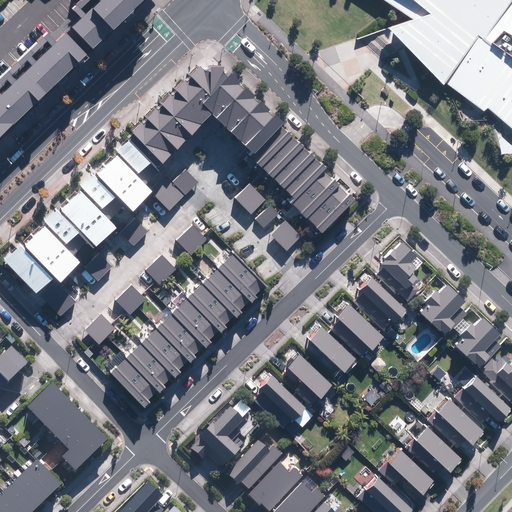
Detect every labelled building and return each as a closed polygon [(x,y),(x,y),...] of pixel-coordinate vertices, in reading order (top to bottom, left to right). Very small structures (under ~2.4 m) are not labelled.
[(81,0),(72,9),(75,12),(50,36),(47,32),(0,78),(0,137),(143,0),(81,0)] [(511,0),(387,0),(414,18),(387,29),(396,38),(441,81),(447,78),(511,125),(511,0)] [(199,64),(4,254),(35,286),(54,267),(59,272),(71,261),(56,246),(77,225),(94,242),(110,226),(92,209),(112,189),(128,205),(143,189),(130,177),(153,155),(160,162),(207,114),(251,158),(283,126),(221,66),(199,64)] [(353,197),(289,131),(252,167),(316,233),(353,197)] [(182,167),(153,192),(167,208),(196,183),(182,167)] [(277,214),(252,185),(236,199),(262,228),(277,214)] [(132,217),(118,230),(133,246),(147,233),(132,217)] [(301,238),(287,222),(271,236),(285,252),(301,238)] [(192,226),(179,239),(195,256),(208,244),(192,226)] [(413,254),(398,239),(375,261),(400,287),(396,291),(406,302),(418,290),(411,283),(416,278),(408,270),(411,267),(405,261),(413,254)] [(97,250),(80,267),(95,282),(112,265),(97,250)] [(144,409),(270,288),(233,250),(107,371),(144,409)] [(160,253),(144,267),(160,285),(176,271),(160,253)] [(355,288),(389,320),(400,308),(366,276),(355,288)] [(58,281),(41,294),(60,318),(77,305),(58,281)] [(462,297),(445,282),(437,291),(432,288),(423,299),(427,302),(419,312),(444,334),(454,322),(446,315),(462,297)] [(131,284),(114,300),(130,317),(147,301),(131,284)] [(379,334),(344,302),(332,315),(366,347),(379,334)] [(98,316),(83,330),(97,345),(112,331),(98,316)] [(495,332),(478,316),(470,324),(466,321),(453,334),(458,338),(453,344),(478,368),(490,355),(481,347),(495,332)] [(352,357),(318,323),(305,336),(339,370),(352,357)] [(0,389),(28,362),(11,346),(0,357),(0,389)] [(328,383),(296,351),(283,365),(315,396),(328,383)] [(511,361),(508,366),(500,358),(496,363),(490,357),(478,370),(488,379),(486,381),(511,404),(511,361)] [(472,373),(460,385),(494,419),(506,406),(472,373)] [(265,375),(256,385),(290,417),(299,407),(265,375)] [(110,444),(53,382),(25,407),(68,454),(58,463),(72,479),(110,444)] [(446,396),(433,409),(467,441),(479,428),(446,396)] [(197,439),(222,465),(238,449),(225,436),(241,421),(229,408),(197,439)] [(423,424),(411,437),(445,470),(458,456),(423,424)] [(267,451),(257,441),(225,473),(236,484),(241,479),(248,487),(281,454),(272,446),(267,451)] [(354,452),(343,441),(334,451),(345,461),(354,452)] [(396,446),(384,459),(416,489),(428,476),(396,446)] [(35,463),(0,494),(0,511),(34,511),(59,490),(35,463)] [(288,473),(279,465),(246,498),(256,508),(261,503),(268,511),(301,477),(292,469),(288,473)] [(378,472),(363,485),(389,511),(402,511),(410,504),(378,472)] [(331,473),(322,481),(328,489),(338,481),(331,473)] [(145,483),(118,511),(145,511),(160,497),(145,483)] [(309,494),(299,485),(273,511),(309,511),(324,497),(315,489),(309,494)] [(335,511),(333,511),(324,502),(314,511),(344,511),(340,507),(335,511)]
